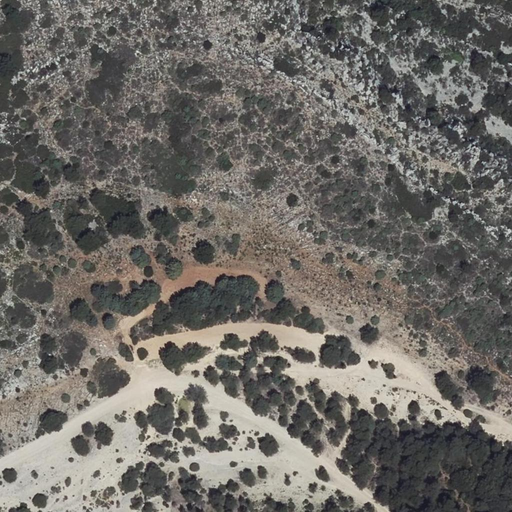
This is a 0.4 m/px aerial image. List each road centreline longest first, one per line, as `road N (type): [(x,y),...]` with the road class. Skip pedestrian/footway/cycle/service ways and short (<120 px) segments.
road 1 (track): [(0,466),(149,383),(290,369),(357,370),(491,417),(511,432)]
road 2 (track): [(390,511),(194,380)]
